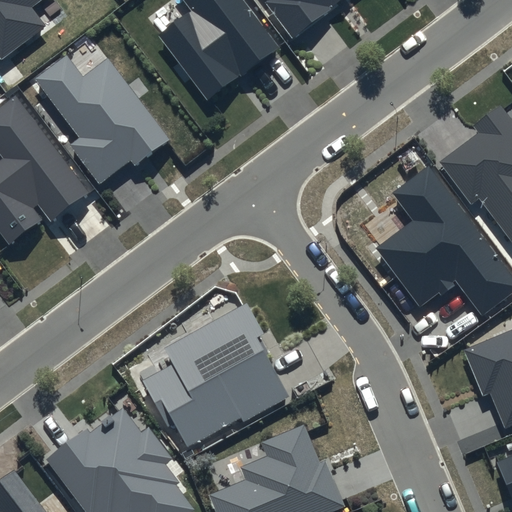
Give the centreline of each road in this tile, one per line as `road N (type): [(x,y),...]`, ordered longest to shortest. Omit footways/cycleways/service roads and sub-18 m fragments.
road 1 (residential): [(252,191),(369,352),(440,511)]
road 2 (residential): [(0,379),(252,191)]
road 3 (residential): [(252,191),(501,0)]
